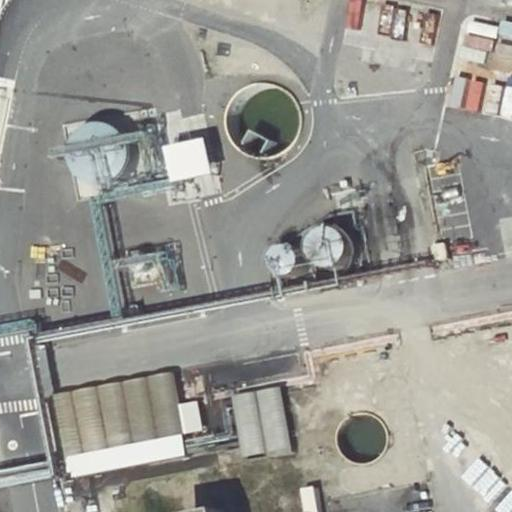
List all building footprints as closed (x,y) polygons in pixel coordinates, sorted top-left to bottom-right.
[(68,56),(171,34),(164,0),(94,0),(58,8),(68,56)] [(349,0),(345,31),(374,36),(380,0),(349,0)] [(0,202),(28,207),(32,172),(5,168),(12,119),(0,117),(0,202)] [(70,125),(75,201),(111,198),(111,190),(142,188),(142,195),(158,194),(156,167),(171,166),(169,138),(127,141),(126,121),(70,125)] [(184,187),(227,177),(219,141),(176,151),(184,187)] [(334,224),(275,267),(282,300),(387,281),(375,217),(334,224)] [(30,223),(0,218),(0,244),(25,249),(30,223)] [(166,396),(57,417),(67,475),(195,452),(189,417),(170,419),(166,396)] [(226,412),(236,478),(287,470),(275,404),(226,412)]
